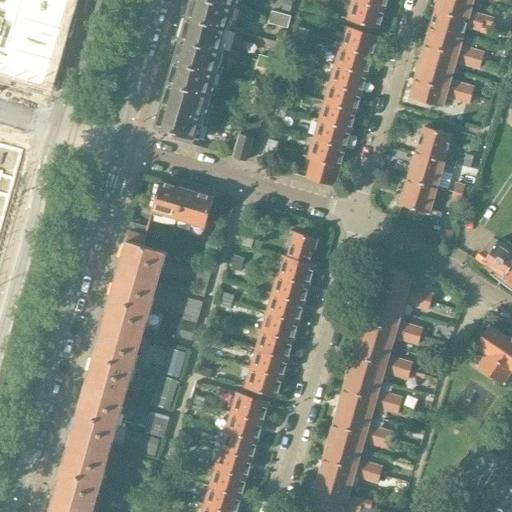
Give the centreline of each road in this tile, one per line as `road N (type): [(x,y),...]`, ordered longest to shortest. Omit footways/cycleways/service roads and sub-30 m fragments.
road 1 (tertiary): [(8,511),(116,146)]
road 2 (residential): [(358,212),(274,511)]
road 3 (residential): [(358,212),(116,146)]
road 4 (tertiary): [(58,123),(0,340)]
road 5 (residential): [(421,0),(358,212)]
road 6 (residential): [(511,308),(358,212)]
road 7 (tertiary): [(116,146),(154,0)]
road 8 (tertiary): [(95,0),(58,123)]
